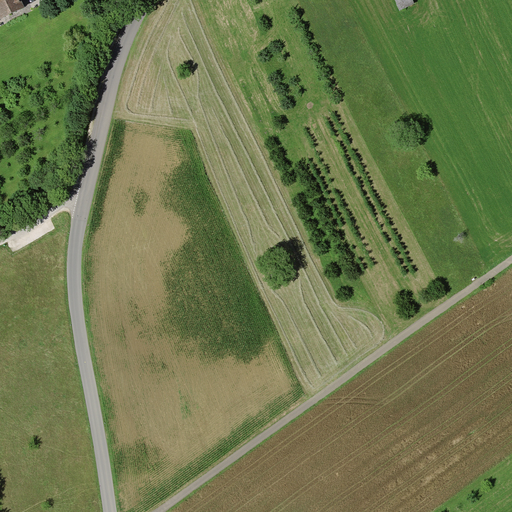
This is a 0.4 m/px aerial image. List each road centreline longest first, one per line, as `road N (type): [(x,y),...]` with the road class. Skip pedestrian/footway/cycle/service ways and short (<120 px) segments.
road 1 (tertiary): [(110,511),(74,253),(109,74),(140,0)]
road 2 (track): [(157,511),(511,260)]
